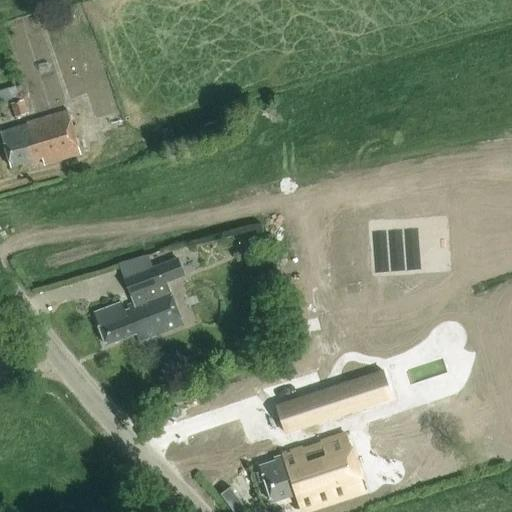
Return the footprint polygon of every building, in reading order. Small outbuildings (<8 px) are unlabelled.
[(0,103),(19,96),(16,87),(10,89),(9,87),(0,90),(0,103)] [(11,104),(15,117),(28,113),(24,100),(11,104)] [(43,167),(80,156),(68,113),(28,124),(28,125),(0,133),(10,169),(41,160),(43,167)] [(236,120),(240,131),(253,127),(250,116),(236,120)] [(139,344),(164,334),(184,327),(168,285),(185,278),(178,257),(153,267),(155,270),(122,283),(131,307),(124,310),(122,304),(94,314),(106,346),(136,335),(139,344)] [(378,342),(398,409),(488,383),(481,362),(511,352),(511,300),(465,315),(459,295),(385,317),(391,339),(378,342)] [(348,346),(283,369),(292,395),(357,372),(348,346)] [(284,431),(391,397),(383,373),(277,407),(284,431)] [(349,461),(351,460),(354,459),(346,437),(344,438),(322,444),(323,448),(305,454),(304,450),(294,454),(295,457),(288,459),(287,456),(279,458),(277,459),(277,462),(261,467),(273,504),(273,505),(297,497),(298,497),(302,511),(308,511),(365,494),(358,471),(355,472),(353,472),(349,461)]
